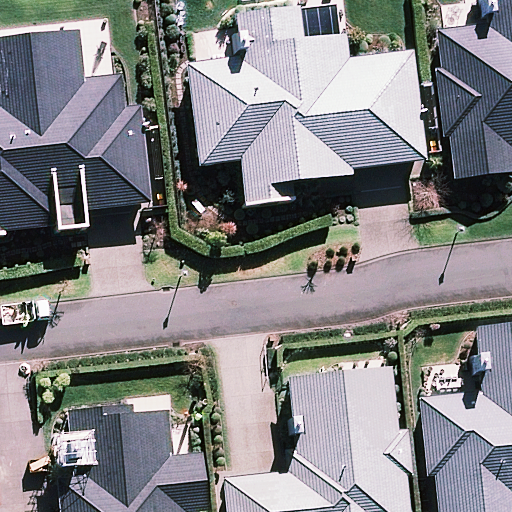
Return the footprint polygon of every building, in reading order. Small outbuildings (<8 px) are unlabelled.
[(431,37),(448,181),(511,173),(511,0),(492,0),(496,29),(431,37)] [(293,180),(420,165),(407,54),(344,61),(342,37),(301,42),(297,11),(235,18),(240,63),(191,69),(202,164),(243,159),(248,202),(295,197),(293,180)] [(0,237),(147,220),(133,102),(116,104),(113,79),(83,83),(77,31),(0,39),(0,237)] [(442,472),(445,511),(511,511),(511,494),(511,490),(511,489),(511,338),(481,341),(486,404),(428,409),(433,473),(442,472)] [(403,511),(388,368),(280,379),(290,475),(228,482),(231,511),(403,511)] [(192,511),(202,511),(197,458),(171,460),(166,412),(126,416),(125,406),(73,412),(80,480),(61,482),(63,511),(192,511)]
